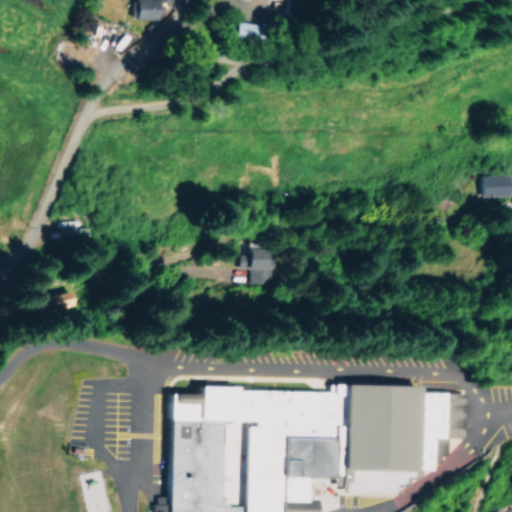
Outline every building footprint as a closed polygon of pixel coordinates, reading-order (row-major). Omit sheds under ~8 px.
[(130,0),(130,18),(153,18),(153,0),(130,0)] [(254,24),(229,20),(226,40),(250,44),(254,24)] [(476,174),(477,195),(506,194),(505,174),(476,174)] [(267,282),(268,248),(241,248),(241,267),(246,268),(246,282),(267,282)] [(163,393),(160,511),(156,511),(151,511),(150,511),(311,511),(311,498),(302,498),(302,476),(334,477),(334,469),(411,471),(411,476),(418,476),(418,469),(427,469),(428,462),(437,463),(437,456),(444,456),(444,437),(460,437),(461,391),(191,385),(191,393),(163,393)]
